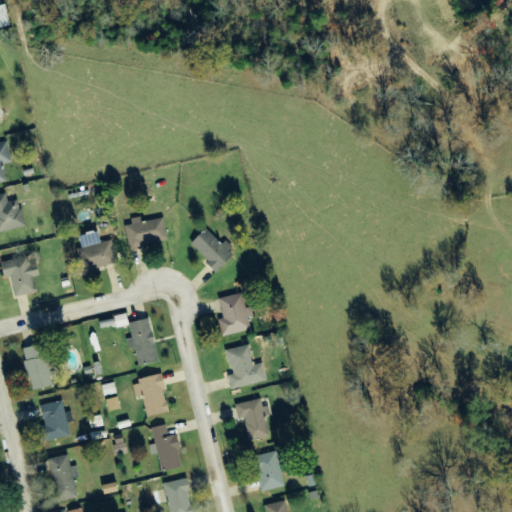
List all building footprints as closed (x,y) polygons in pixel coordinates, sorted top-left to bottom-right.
[(0,183),(9,182),(5,165),(14,164),(9,142),(0,143),(0,183)] [(0,233),(27,228),(21,200),(11,202),(9,194),(0,195),(0,233)] [(166,219),(144,222),(143,220),(127,223),(131,249),(170,243),(166,219)] [(226,243),(225,245),(208,229),(193,246),(221,272),(238,254),(226,243)] [(119,265),(113,241),(103,243),(100,232),(78,237),(87,272),(119,265)] [(16,297),(38,294),(35,278),(42,276),(40,265),(33,267),(31,257),(4,262),(7,278),(13,277),(16,297)] [(248,309),(244,294),(222,299),(226,319),(221,320),(225,337),(256,329),(251,308),(248,309)] [(136,348),(141,367),(161,362),(151,319),(131,324),(134,339),(129,340),(131,350),(136,348)] [(25,349),(33,391),(55,387),(52,370),(53,370),(48,345),(25,349)] [(269,382),(265,364),(257,366),(252,346),(229,351),(235,375),(230,376),(233,391),(269,382)] [(134,382),(137,399),(146,397),(149,417),(171,413),(165,377),(134,382)] [(105,396),(118,394),(116,383),(103,386),(105,396)] [(107,401),(110,413),(123,410),(120,397),(107,401)] [(246,418),(251,443),(273,438),(266,409),(263,400),(237,405),(241,420),(246,418)] [(43,407),(48,426),(43,427),(46,443),(74,437),(71,424),(75,423),(73,412),(68,413),(65,402),(43,407)] [(184,468),(178,436),(169,437),(167,426),(153,429),(156,445),(151,446),(153,456),(159,454),(163,472),(184,468)] [(115,441),(117,456),(129,454),(127,439),(115,441)] [(258,456),(260,463),(255,465),(262,493),(287,487),(283,472),(287,471),(285,462),(280,463),(278,452),(258,456)] [(81,478),(78,466),(73,467),(71,455),(50,460),(60,502),(80,497),(76,480),(81,478)] [(193,511),(190,494),(192,493),(189,479),(165,484),(171,511),(193,511)] [(106,486),(107,494),(122,492),(121,484),(106,486)] [(266,507),(267,511),(289,511),(287,501),(266,507)]
